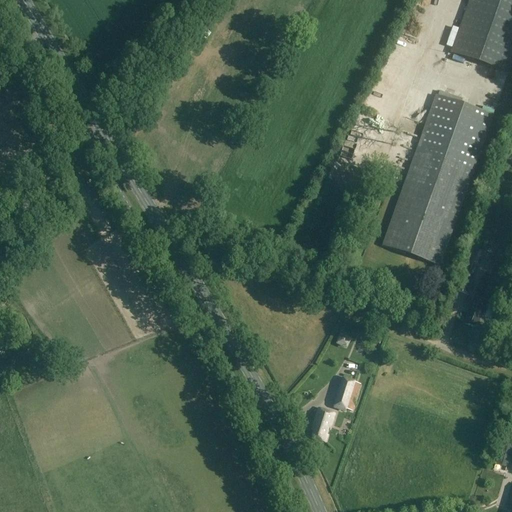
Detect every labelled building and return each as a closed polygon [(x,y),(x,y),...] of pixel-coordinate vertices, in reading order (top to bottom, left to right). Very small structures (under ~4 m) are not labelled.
[(511,0),(470,0),(451,54),(508,74),(511,61),(511,0)] [(493,115),(478,110),(436,96),(382,247),(439,267),(493,115)] [(483,211),(491,214),(495,203),(487,200),(483,211)] [(477,268),(476,267),(482,252),(471,248),(466,264),(457,291),(468,295),(477,268)] [(477,329),(477,328),(479,328),(478,329),(484,331),(488,320),(483,319),(489,303),(474,297),(472,302),(471,301),(468,307),(471,308),(464,325),(477,329)] [(491,298),(487,317),(495,319),(500,300),(491,298)] [(352,412),(355,403),(348,401),(354,382),(343,379),(334,408),(345,411),(345,410),(352,412)] [(312,439),(325,444),(335,414),(319,409),(311,431),(314,432),(312,439)] [(511,444),(502,441),(495,464),(507,468),(511,449),(511,444)]
